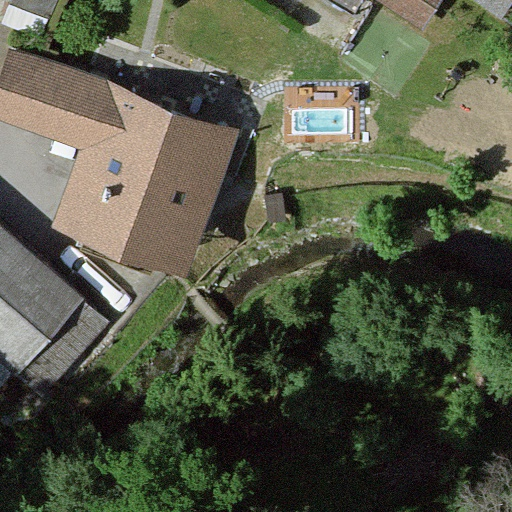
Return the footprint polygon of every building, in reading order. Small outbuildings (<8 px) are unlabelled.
[(360,4),(352,0),(322,0),(318,9),(350,24),(360,4)] [(376,0),(417,27),(434,0),(376,0)] [(467,0),(495,18),(507,0),(467,0)] [(190,263),(238,126),(10,47),(0,76),(0,115),(79,143),(54,216),(190,263)] [(80,307),(0,232),(0,365),(14,379),(80,307)]
